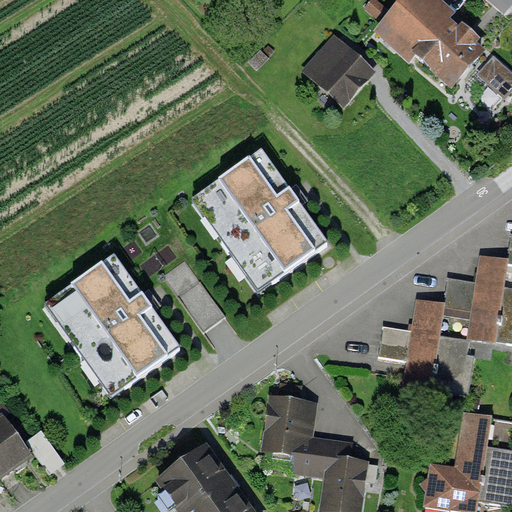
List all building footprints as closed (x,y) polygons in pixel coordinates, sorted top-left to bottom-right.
[(459,38),(416,0),(412,0),(385,30),(451,89),(480,57),(472,50),(476,45),(469,39),(463,34),(459,38)] [(385,12),(373,2),(366,10),(378,21),(385,12)] [(370,77),(335,45),(308,75),(343,106),(370,77)] [(268,62),(260,54),(249,64),(257,72),(268,62)] [(511,93),(511,76),(494,61),(479,77),(506,101),(511,93)] [(258,144),(178,201),(251,302),(331,245),(258,144)] [(112,255),(32,312),(105,413),(185,356),(112,255)] [(507,264),(480,260),(476,285),(471,315),(469,333),(496,337),(494,344),(511,346),(511,291),(503,290),(507,267),(507,264)] [(476,285),(448,281),(443,309),(443,310),(471,315),(476,285)] [(191,307),(206,330),(228,316),(213,293),(191,307)] [(443,309),(418,305),(413,334),(409,365),(406,381),(430,385),(429,393),(469,399),(475,359),(468,358),(470,344),(438,339),(443,310),(443,309)] [(413,334),(383,330),(379,360),(409,365),(413,334)] [(317,405),(267,399),(260,462),(293,466),(292,480),(322,483),(319,511),(365,511),(372,446),(313,440),(317,405)] [(491,420),(464,416),(456,471),(431,468),(429,482),(422,487),(427,495),(425,509),(447,511),(475,511),(477,503),(511,508),(511,452),(487,449),(491,420)] [(0,422),(0,485),(30,462),(0,422)] [(249,511),(204,449),(151,486),(169,511),(249,511)]
